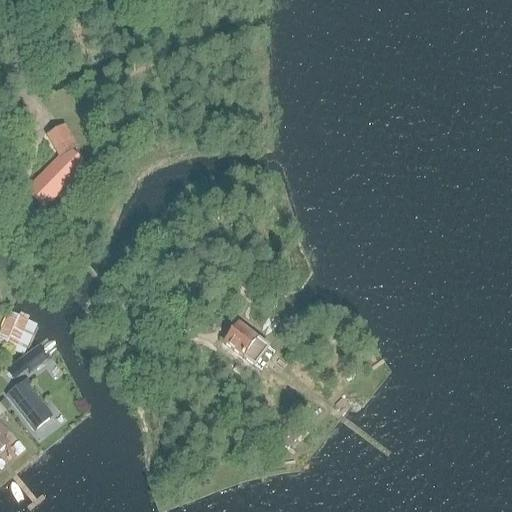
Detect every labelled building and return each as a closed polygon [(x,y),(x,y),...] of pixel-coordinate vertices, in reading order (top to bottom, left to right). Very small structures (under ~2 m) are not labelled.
[(78,150),(65,126),(46,137),(59,161),(78,150)] [(59,161),(27,193),(42,209),(75,176),(59,161)] [(37,325),(8,312),(0,330),(0,344),(23,355),(37,325)] [(238,325),(222,346),(254,370),(270,350),(238,325)] [(38,346),(19,360),(29,374),(48,359),(38,346)] [(133,350),(121,355),(130,374),(141,369),(133,350)] [(27,423),(44,410),(26,388),(29,385),(27,382),(7,398),(27,423)] [(4,401),(0,403),(0,405),(6,412),(10,408),(4,401)] [(287,433),(278,442),(287,450),(296,441),(287,433)]
